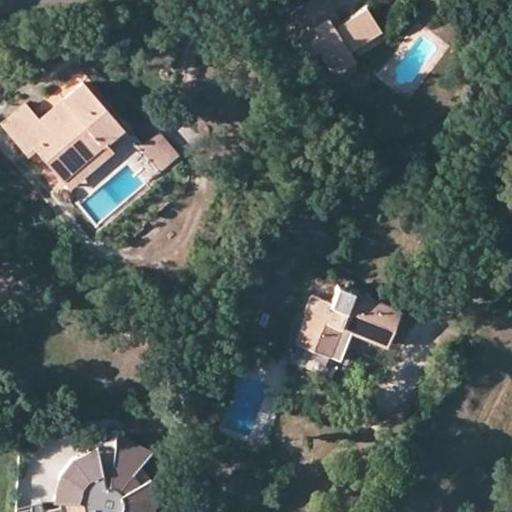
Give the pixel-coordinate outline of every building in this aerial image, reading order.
[(332,68),(354,55),(350,50),(383,32),(368,5),(342,20),(330,0),(310,0),(295,8),(306,29),(290,39),(302,56),(318,47),(325,56),(332,68)] [(307,66),(325,56),(318,47),(302,56),(307,66)] [(361,67),(354,55),(332,68),(338,79),(361,67)] [(67,189),(111,153),(100,140),(116,127),(80,83),(39,117),(24,99),(0,119),(0,126),(23,154),(32,146),(67,189)] [(159,131),(139,147),(159,172),(179,155),(159,131)] [(334,306),(341,289),(325,282),(317,299),(334,306)] [(310,318),(308,321),(299,345),(340,362),(346,349),(351,336),(383,350),(398,312),(341,289),(334,306),(317,299),(310,318)] [(171,401),(168,416),(186,419),(189,404),(171,401)] [(105,431),(104,440),(136,451),(141,446),(105,431)] [(58,504),(57,511),(144,511),(145,486),(139,472),(129,459),(136,451),(104,440),(102,449),(86,450),(86,445),(63,460),(53,477),(53,499),(58,499),(58,504)] [(57,511),(58,504),(42,506),(39,501),(15,505),(14,511),(57,511)]
